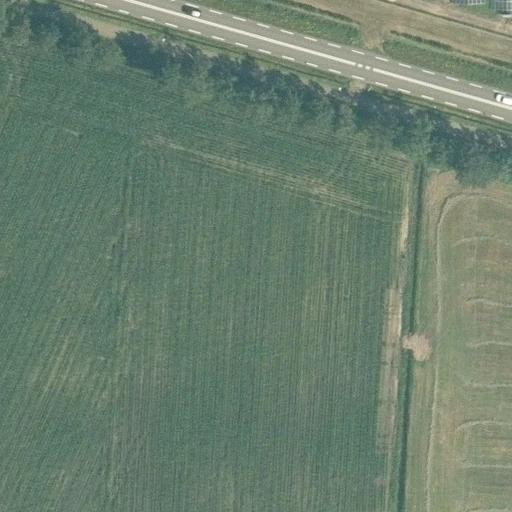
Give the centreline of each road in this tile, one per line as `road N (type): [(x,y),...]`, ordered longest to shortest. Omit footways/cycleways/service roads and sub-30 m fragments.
road 1 (unclassified): [(349,96),(12,0)]
road 2 (primary): [(358,66),(123,0)]
road 3 (unclassified): [(511,143),(349,96)]
road 4 (primary): [(511,109),(358,66)]
